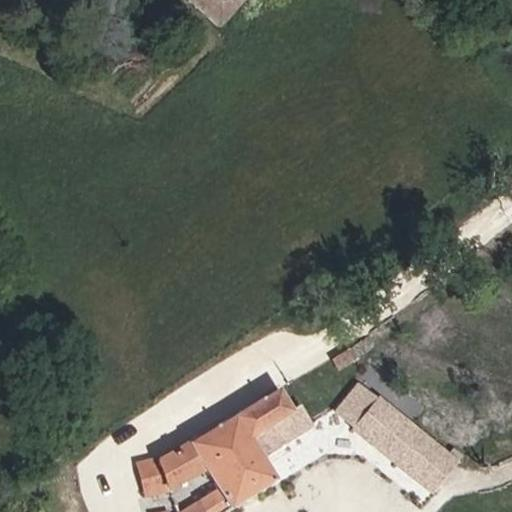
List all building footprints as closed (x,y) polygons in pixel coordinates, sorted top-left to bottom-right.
[(187,0),(217,27),(241,1),(239,0),(187,0)] [(338,369),(352,361),(346,351),(332,360),(338,369)] [(229,508),(274,480),(255,450),(248,439),(256,434),(290,412),(277,390),(205,434),(197,438),(188,444),(205,471),(217,489),(229,508)] [(263,446),(298,424),(290,412),(256,434),(263,446)] [(205,434),(202,429),(194,434),(197,438),(205,434)] [(263,446),(256,434),(248,439),(255,450),(263,446)] [(165,492),(205,471),(188,444),(158,461),(156,459),(137,464),(138,466),(146,497),(165,492)] [(146,497),(138,466),(128,468),(137,502),(146,500),(146,497)] [(223,511),(229,508),(217,489),(180,511),(175,511),(168,511),(223,511)]
